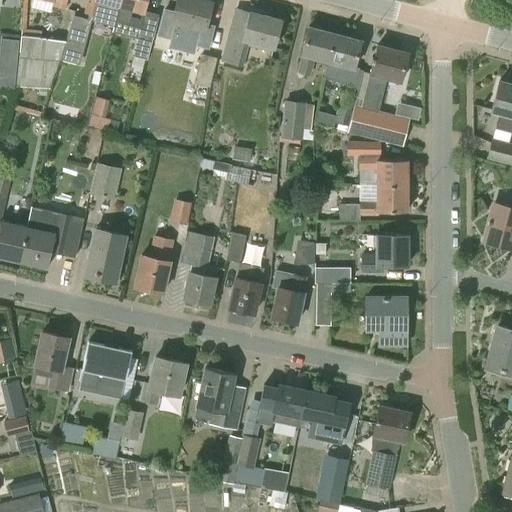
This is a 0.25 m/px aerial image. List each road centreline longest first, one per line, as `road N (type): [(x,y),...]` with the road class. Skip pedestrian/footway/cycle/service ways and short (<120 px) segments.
road 1 (residential): [(440,379),(0,286)]
road 2 (residential): [(439,277),(440,22)]
road 3 (residential): [(464,511),(440,379)]
